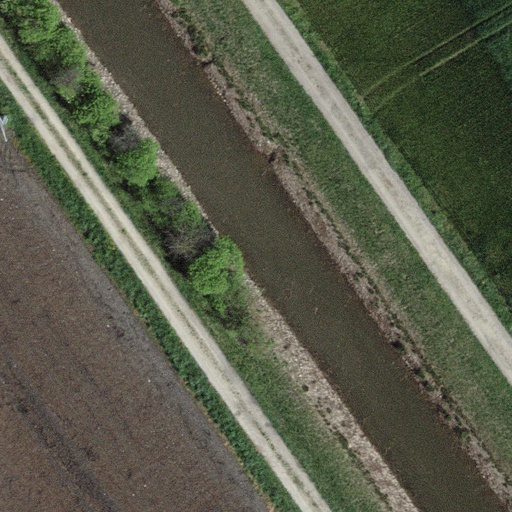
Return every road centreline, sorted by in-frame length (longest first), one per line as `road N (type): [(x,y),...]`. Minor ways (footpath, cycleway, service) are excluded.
road 1 (track): [(321,511),(0,51)]
road 2 (track): [(248,0),(511,378)]
